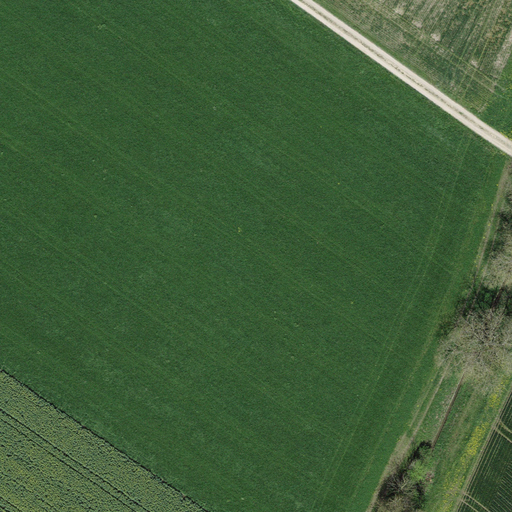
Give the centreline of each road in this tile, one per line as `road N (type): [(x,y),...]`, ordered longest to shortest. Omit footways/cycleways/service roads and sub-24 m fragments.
road 1 (track): [(511,175),(473,317),(381,511)]
road 2 (track): [(511,146),(307,0)]
